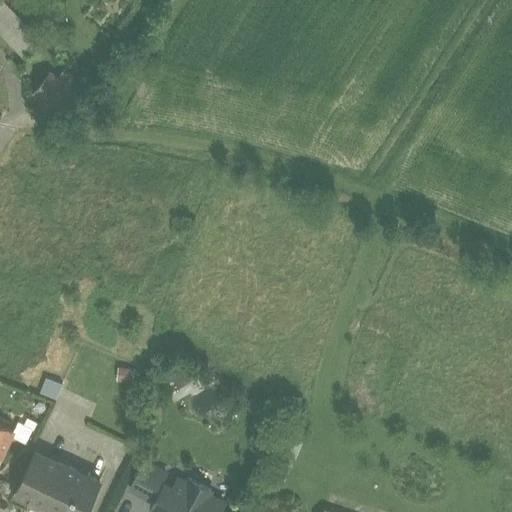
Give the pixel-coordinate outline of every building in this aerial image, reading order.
[(6,0),(0,0),(0,34),(28,63),(48,42),(6,0)] [(57,75),(48,68),(28,94),(56,117),(86,78),(67,63),(57,75)] [(0,288),(0,355),(16,361),(38,303),(0,288)] [(0,466),(17,431),(0,423),(0,466)] [(90,511),(103,485),(36,453),(16,496),(33,504),(30,511),(32,511),(90,511)] [(156,509),(171,485),(143,468),(128,492),(156,509)] [(156,509),(154,511),(221,511),(209,504),(214,494),(189,479),(183,488),(173,482),(171,485),(156,509)]
